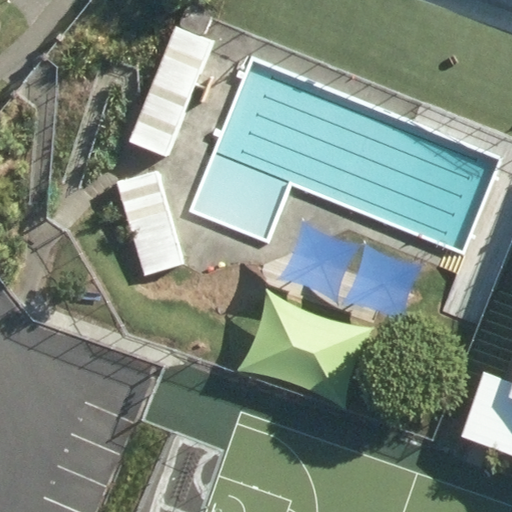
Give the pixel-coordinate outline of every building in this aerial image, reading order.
[(173,28),(197,38),(207,11),(183,2),(173,28)] [(169,27),(124,145),(162,159),(207,42),(197,38),(173,28),(169,27)] [(153,171),(112,184),(141,278),(182,265),(153,171)] [(391,322),(287,286),(257,371),(361,407),(391,322)] [(478,372),(455,437),(511,456),(511,356),(503,381),(478,372)]
